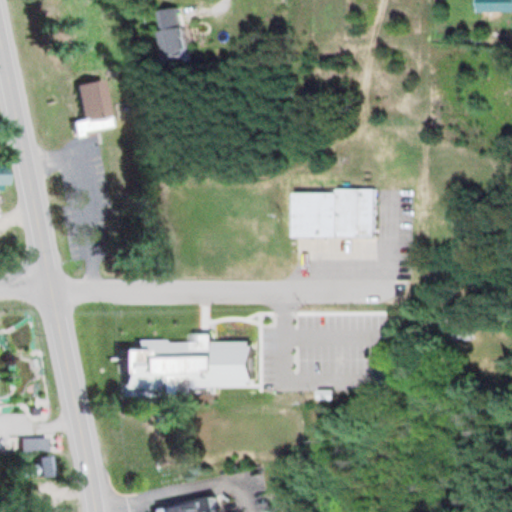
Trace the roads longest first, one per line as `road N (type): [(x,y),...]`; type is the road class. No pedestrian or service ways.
road 1 (tertiary): [(98,511),(0,27)]
road 2 (residential): [(387,291),(53,288)]
